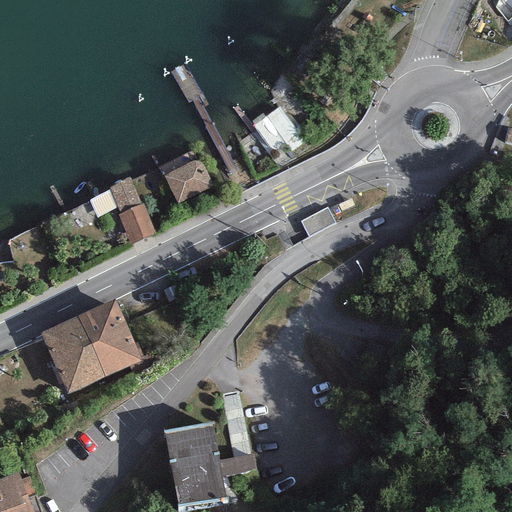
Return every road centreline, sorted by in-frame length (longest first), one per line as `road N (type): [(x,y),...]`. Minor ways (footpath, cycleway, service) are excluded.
road 1 (residential): [(402,217),(344,236),(269,284),(83,511)]
road 2 (tertiary): [(395,146),(0,340)]
road 3 (residential): [(402,217),(381,251),(322,293),(334,320),(417,345),(511,338)]
